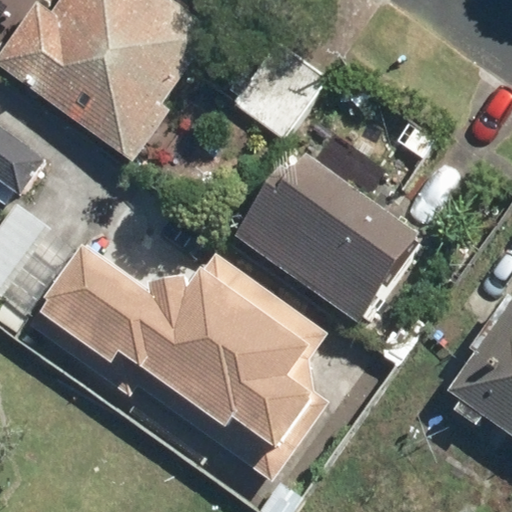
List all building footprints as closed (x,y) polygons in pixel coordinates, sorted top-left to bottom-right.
[(174,0),(71,0),(60,16),(43,4),(0,64),(0,66),(141,165),(177,114),(167,107),(220,32),(174,0)] [(336,83),(284,45),(240,104),(293,142),(336,83)] [(0,180),(28,200),(54,163),(0,125),(0,180)] [(314,160),(299,180),(289,173),(242,239),(368,329),(430,242),(314,160)] [(59,231),(23,205),(0,237),(0,293),(9,300),(59,231)] [(224,251),(200,283),(158,291),(93,244),(36,323),(138,397),(144,388),(279,485),(338,404),(321,391),(317,362),(338,334),(224,251)] [(511,314),(455,393),(511,433),(511,314)]
